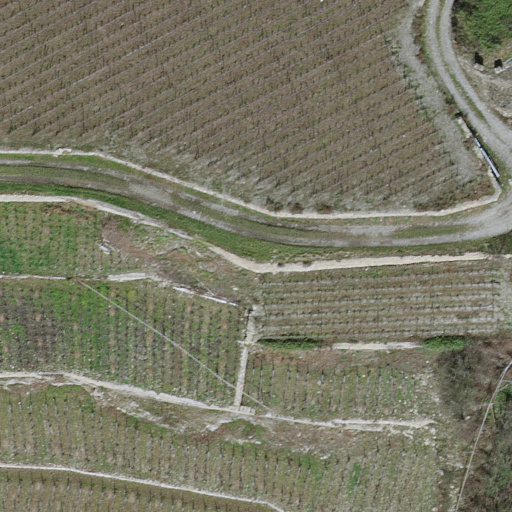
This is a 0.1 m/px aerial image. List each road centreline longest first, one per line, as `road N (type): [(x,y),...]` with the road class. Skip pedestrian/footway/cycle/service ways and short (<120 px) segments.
road 1 (track): [(511,216),(491,232),(293,246),(68,182),(0,183)]
road 2 (track): [(511,160),(430,66),(442,0)]
